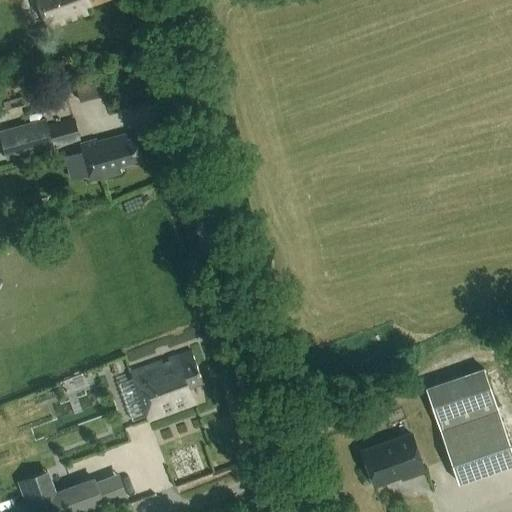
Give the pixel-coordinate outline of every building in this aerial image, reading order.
[(35,0),(48,32),(90,16),(87,8),(112,0),(35,0)] [(98,80),(78,85),(81,98),(101,94),(98,80)] [(45,119),(0,131),(0,134),(7,160),(80,140),(74,119),(47,126),(45,119)] [(82,153),(65,157),(71,179),(88,175),(90,182),(121,174),(120,167),(143,161),(136,136),(126,139),(125,134),(98,142),(97,139),(80,145),(82,153)] [(192,353),(131,374),(148,422),(194,404),(189,389),(203,384),(192,353)] [(511,450),(484,370),(426,390),(458,483),(511,464),(511,450)] [(402,479),(424,470),(411,435),(362,453),(374,484),(400,475),(402,479)] [(55,495),(49,480),(23,490),(31,511),(89,511),(104,506),(94,480),(55,495)]
